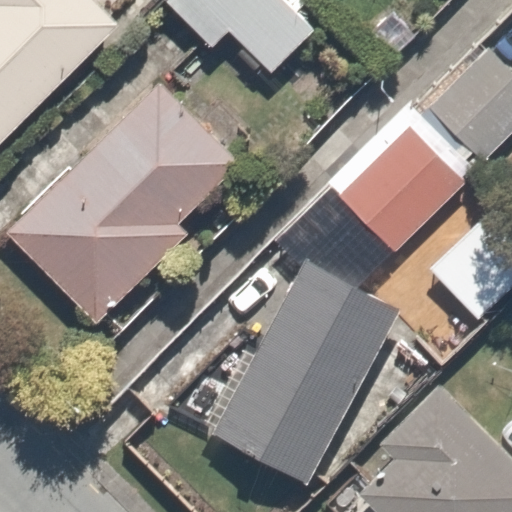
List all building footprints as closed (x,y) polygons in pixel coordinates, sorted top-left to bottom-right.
[(0,0),(0,142),(123,12),(111,1),(111,0),(0,0)] [(163,0),(210,46),(230,26),(267,62),(309,20),(299,10),(308,0),(163,0)] [(511,65),(489,41),(424,101),(474,157),(511,122),(511,65)] [(174,65),(6,217),(90,310),(259,158),(174,65)] [(407,116),(338,183),(393,240),(463,173),(407,116)] [(262,345),(240,333),(198,411),(307,469),(399,298),(312,251),(262,345)] [(379,511),(511,511),(511,459),(478,422),(440,380),(376,438),(391,454),(356,486),(379,511)]
